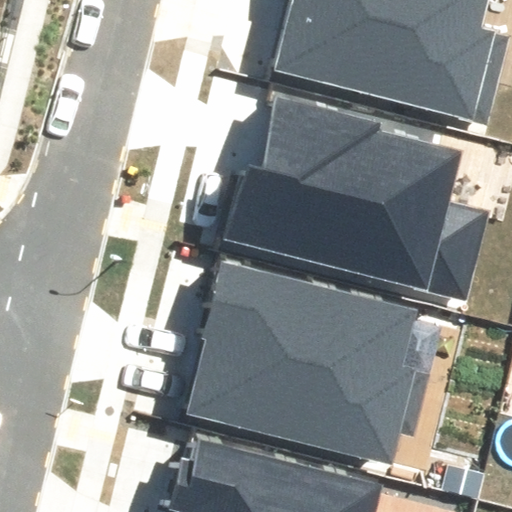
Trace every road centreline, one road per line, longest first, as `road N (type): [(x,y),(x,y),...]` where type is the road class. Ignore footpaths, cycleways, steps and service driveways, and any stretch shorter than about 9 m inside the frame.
road 1 (residential): [(50,299),(124,0)]
road 2 (residential): [(0,503),(50,299)]
